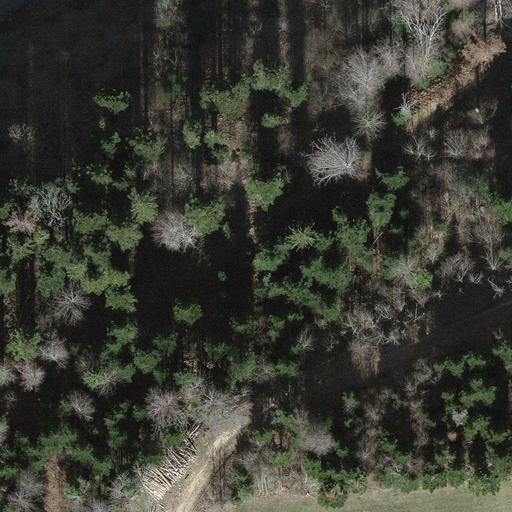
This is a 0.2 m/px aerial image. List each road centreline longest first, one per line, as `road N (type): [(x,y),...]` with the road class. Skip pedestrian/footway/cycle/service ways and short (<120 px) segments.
road 1 (track): [(0,392),(34,360),(377,159),(511,42)]
road 2 (track): [(171,511),(243,429),(308,388),(511,297)]
